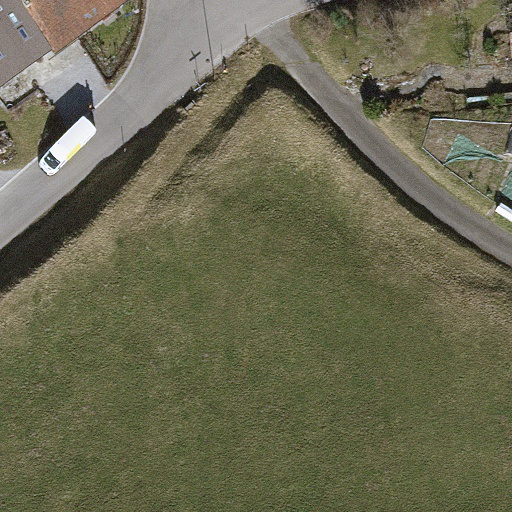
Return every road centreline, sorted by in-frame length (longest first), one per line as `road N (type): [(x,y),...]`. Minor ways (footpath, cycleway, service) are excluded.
road 1 (track): [(247,2),(413,196),(511,260)]
road 2 (tertiary): [(0,222),(140,105),(201,24)]
